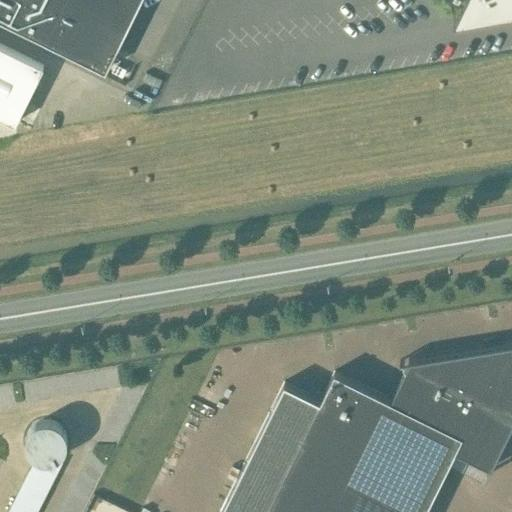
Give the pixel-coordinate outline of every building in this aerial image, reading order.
[(0,0),(0,15),(106,68),(139,0),(0,0)] [(511,0),(448,0),(450,2),(453,4),(457,5),(460,5),(454,18),(511,8),(511,0)] [(0,114),(15,122),(44,64),(0,42),(0,114)] [(284,380),(219,511),(423,511),(455,448),(490,465),(489,467),(490,467),(511,423),(511,340),(409,357),(409,358),(411,358),(391,397),(335,369),(321,398),(284,380)] [(27,435),(26,439),(27,443),(28,447),(30,451),(32,454),(35,457),(39,459),(44,460),(48,460),(52,459),(56,458),(60,456),(63,453),(65,450),(67,447),(68,443),(68,439),(68,435),(67,432),(65,428),(63,425),(60,423),(56,420),(53,419),(49,418),(45,418),(41,419),(38,420),(34,423),(32,425),(29,428),(28,432),(27,435)]
